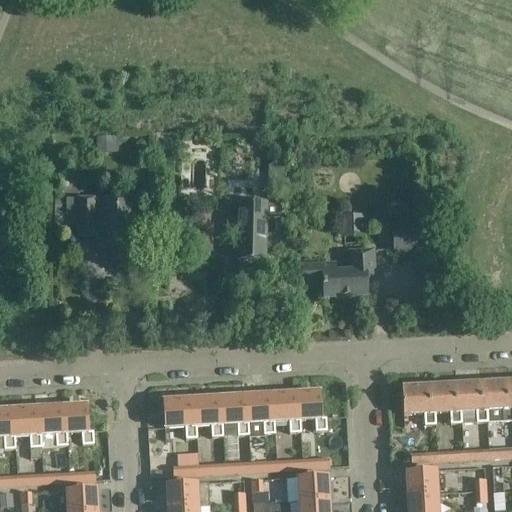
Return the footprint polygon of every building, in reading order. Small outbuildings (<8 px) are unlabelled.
[(98,150),(115,150),(115,140),(98,139),(98,150)] [(141,141),(136,145),(141,151),(146,147),(141,141)] [(286,189),(285,166),(268,166),(268,189),(286,189)] [(135,201),(98,200),(98,201),(78,201),(77,238),(97,239),(97,249),(110,250),(110,267),(133,267),(135,201)] [(153,200),(153,213),(173,213),(173,201),(153,200)] [(54,202),(54,213),(63,213),(63,202),(54,202)] [(278,206),(237,205),(237,220),(230,220),(230,235),(237,235),(237,261),(265,262),(265,220),(275,220),(275,246),(286,246),(286,221),(278,221),(278,206)] [(365,237),(364,218),(342,219),(343,239),(365,237)] [(424,232),(423,218),(399,219),(400,233),(393,234),(394,256),(428,254),(427,232),(424,232)] [(176,222),(151,222),(151,253),(175,253),(176,222)] [(374,278),(373,253),(349,254),(350,274),(331,275),(331,266),(302,267),(303,286),(323,285),(324,300),(367,298),(366,279),(374,278)] [(487,413),(487,425),(511,423),(511,411),(507,412),(506,384),(480,385),(482,413),(487,413)] [(482,413),(480,385),(454,387),(455,415),(461,415),(461,426),(487,425),(487,413),(482,413)] [(435,416),(450,415),(451,427),(461,426),(461,415),(455,415),(454,387),(428,388),(430,416),(435,416)] [(435,416),(430,416),(428,388),(402,390),(403,418),(423,417),(423,428),(435,428),(435,416)] [(321,421),(320,394),(293,396),(295,423),(300,422),(301,435),(327,434),(326,421),(321,421)] [(293,396),(267,397),(269,425),(274,424),(288,424),(288,436),(301,435),(300,422),(295,423),(293,396)] [(248,426),(248,438),(248,441),(264,440),(264,437),(275,436),(274,424),(269,425),(267,397),(241,399),(243,426),(248,426)] [(243,426),(241,399),(215,400),(217,428),(221,428),(221,427),(237,426),(237,438),(248,438),(248,426),(243,426)] [(211,428),(211,440),(222,439),(221,428),(217,428),(215,400),(189,402),(191,430),(195,429),(211,428)] [(191,430),(189,402),(163,403),(164,431),(185,430),(186,442),(196,441),(195,429),(191,430)] [(66,436),(81,435),(82,448),(94,447),(93,434),(88,435),(86,408),(60,409),(61,436),(66,436)] [(35,438),(40,437),(55,436),(56,449),(67,448),(66,436),(61,436),(60,409),(39,410),(34,411),(35,438)] [(9,439),(14,439),(29,438),(30,462),(41,461),(40,450),(41,450),(40,437),(35,438),(34,411),(12,412),(8,412),(9,439)] [(0,452),(15,451),(14,439),(9,439),(8,412),(0,412),(0,452)] [(309,463),(308,440),(302,441),(303,463),(304,472),(329,471),(329,462),(309,463)] [(489,463),(511,461),(511,450),(489,452),(489,456),(489,463)] [(458,464),(489,463),(489,456),(489,452),(457,454),(458,458),(458,464)] [(432,466),(458,464),(458,458),(457,454),(432,455),(432,460),(432,466)] [(432,455),(411,456),(411,461),(411,467),(432,466),(432,460),(432,455)] [(291,473),(304,472),(303,463),(276,464),(277,473),(291,473)] [(250,475),(277,473),(276,464),(250,466),(250,475)] [(224,467),(224,476),(250,475),(250,466),(224,467)] [(197,468),(198,477),(224,476),(224,467),(197,468)] [(173,478),(198,477),(197,468),(173,469),(173,478)] [(492,470),(493,496),(503,495),(502,469),(492,470)] [(407,474),(408,498),(436,497),(434,473),(407,474)] [(94,474),(64,475),(64,486),(95,484),(94,474)] [(38,487),(64,486),(64,475),(38,477),(38,487)] [(12,478),(12,489),(38,487),(38,477),(12,478)] [(0,479),(0,489),(12,489),(12,478),(0,479)] [(300,504),(328,503),(327,479),(298,481),(300,504)] [(486,494),(485,482),(475,483),(476,495),(486,494)] [(262,494),(261,483),(251,483),(252,495),(262,494)] [(232,496),(234,496),(234,508),(244,507),(244,495),(243,484),(231,485),(232,496)] [(167,487),(169,511),(197,510),(209,509),(208,485),(167,487)] [(66,493),(66,511),(96,511),(95,492),(66,493)] [(486,494),(476,495),(476,506),(486,506),(486,494)] [(30,507),(29,495),(19,496),(20,508),(30,507)] [(504,511),(503,495),(493,496),(493,500),(494,511),(504,511)] [(11,497),(0,497),(0,510),(12,510),(11,497)] [(436,511),(436,497),(408,498),(408,511),(436,511)] [(299,511),(328,511),(328,503),(300,504),(299,511)]
